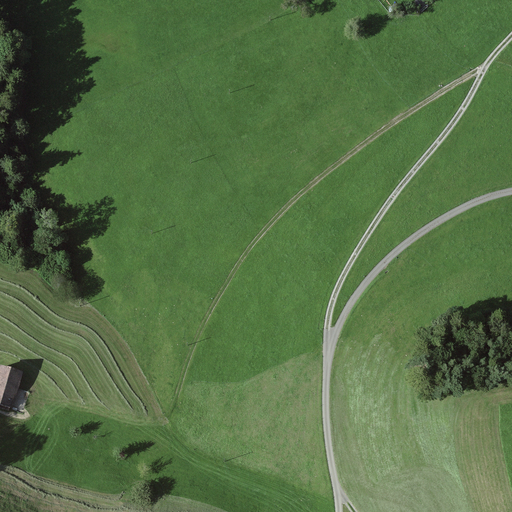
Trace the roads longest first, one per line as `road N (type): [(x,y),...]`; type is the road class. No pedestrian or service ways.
road 1 (track): [(511,34),(351,255),(330,307),(325,420),(336,511)]
road 2 (track): [(511,191),(481,197),(386,260),(326,346)]
